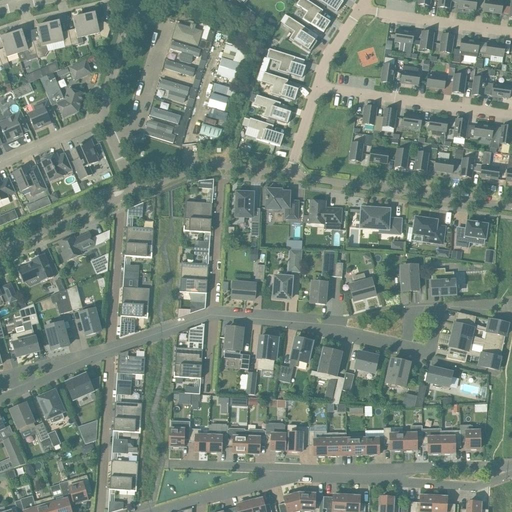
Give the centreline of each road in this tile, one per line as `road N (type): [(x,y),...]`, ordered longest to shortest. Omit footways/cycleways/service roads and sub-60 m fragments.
road 1 (unclassified): [(511,208),(285,174)]
road 2 (residential): [(314,87),(511,115)]
road 3 (residential): [(212,314),(324,323),(405,348)]
road 4 (residential): [(110,136),(134,123),(162,39),(158,21),(131,15)]
road 5 (unclassified): [(285,174),(206,167),(134,193)]
road 6 (residential): [(511,32),(358,10)]
road 7 (residential): [(109,353),(100,501)]
road 8 (residential): [(368,476),(476,489),(511,474)]
road 9 (unclassified): [(0,252),(134,193)]
road 10 (residential): [(511,470),(368,476)]
road 11 (residential): [(119,221),(109,353)]
road 12 (residential): [(212,314),(220,187)]
road 13 (residential): [(290,474),(170,465)]
